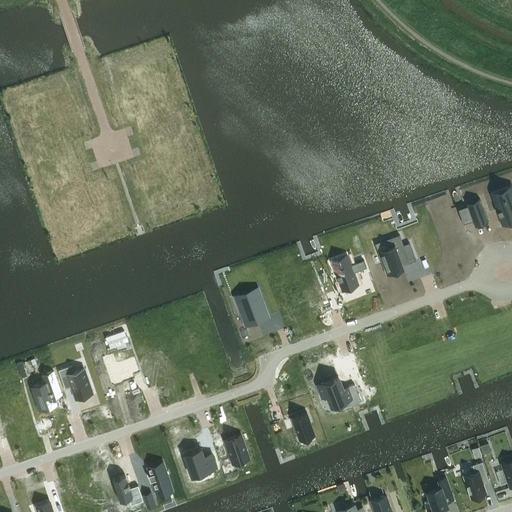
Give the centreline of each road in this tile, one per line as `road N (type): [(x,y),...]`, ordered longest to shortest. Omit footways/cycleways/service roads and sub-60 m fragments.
road 1 (residential): [(483,279),(267,358),(253,387),(0,474)]
road 2 (residential): [(62,0),(111,146)]
